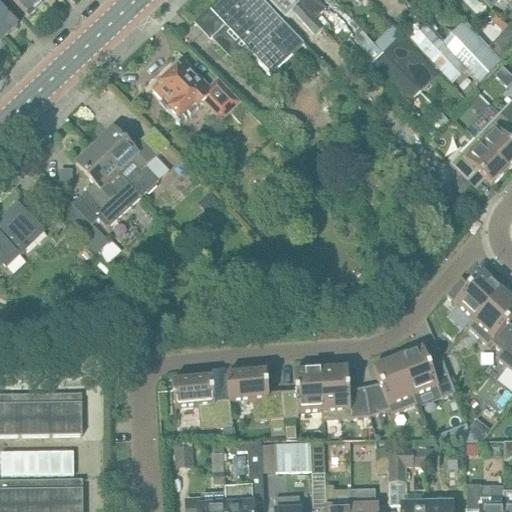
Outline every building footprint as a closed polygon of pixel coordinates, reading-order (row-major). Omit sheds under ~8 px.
[(35,9),(40,4),(36,0),(10,0),(26,17),(27,16),(31,16),(34,12),(35,9)] [(228,0),(221,0),(199,22),(206,29),(201,33),(210,42),(211,40),(214,38),(224,28),(245,50),(271,76),(287,61),(228,0)] [(260,0),(228,0),(287,61),(303,45),(260,0)] [(267,0),(268,1),(268,0),(282,0),(290,8),(289,10),(316,38),(324,30),(315,21),(313,19),(295,0),(267,0)] [(295,0),(313,19),(315,21),(326,11),(315,0),(295,0)] [(480,0),(490,10),(500,0),(480,0)] [(0,41),(0,42),(2,41),(17,26),(0,8),(0,41)] [(480,83),(486,78),(503,62),(502,61),(488,47),(467,24),(444,46),(466,71),(467,70),(480,83)] [(449,87),(466,71),(444,46),(424,25),(407,42),(402,36),(400,37),(437,77),(439,76),(449,87)] [(511,34),(507,29),(488,47),(502,61),(511,50),(511,34)] [(418,96),(437,77),(400,37),(381,55),(418,96)] [(400,113),(418,96),(381,55),(363,73),(400,113)] [(179,68),(154,92),(169,107),(168,108),(169,110),(170,111),(171,113),(173,114),(174,116),(176,117),(178,118),(179,119),(180,118),(194,105),(198,109),(204,103),(221,121),(240,103),(219,81),(209,91),(192,73),(188,77),(179,68)] [(358,132),(371,119),(348,95),(335,108),(358,132)] [(511,100),(498,115),(511,127),(511,100)] [(490,106),(465,132),(474,140),(506,172),(508,170),(509,171),(511,167),(511,146),(508,142),(511,137),(511,127),(498,115),(490,106)] [(129,185),(142,198),(146,195),(148,197),(156,188),(155,186),(159,182),(145,169),(156,158),(141,141),(131,150),(113,131),(94,148),(129,185)] [(474,140),(449,166),(467,184),(476,174),(491,188),(506,172),(474,140)] [(108,231),(142,198),(129,185),(94,148),(75,167),(94,186),(72,207),(92,227),(98,221),(108,231)] [(440,160),(433,167),(437,171),(441,175),(439,177),(444,183),(454,173),(444,164),(440,160)] [(460,178),(452,187),(469,203),(477,194),(460,178)] [(92,228),(92,227),(72,207),(70,205),(60,215),(82,237),(92,228)] [(0,263),(6,270),(44,235),(17,207),(0,223),(0,263)] [(108,244),(99,234),(88,245),(98,255),(97,255),(102,260),(108,266),(121,253),(111,242),(108,244)] [(302,262),(295,273),(307,279),(313,269),(302,262)] [(469,288),(460,280),(445,297),(473,323),(504,290),(494,282),(493,284),(482,274),(469,288)] [(511,321),(511,301),(511,300),(511,298),(504,290),(473,323),(467,329),(487,348),(490,344),(500,353),(501,354),(502,353),(511,340),(511,328),(508,325),(511,321)] [(511,340),(502,353),(501,354),(500,353),(495,360),(511,373),(511,340)] [(408,353),(396,357),(413,399),(436,390),(441,401),(455,395),(442,362),(429,368),(422,350),(409,355),(408,353)] [(389,412),(391,417),(417,407),(413,399),(396,357),(384,362),(385,365),(372,370),(379,387),(364,390),(370,419),(389,412)] [(322,414),(323,422),(369,420),(370,419),(364,390),(349,393),(347,370),(333,371),(333,368),(320,369),(323,414),(322,414)] [(308,370),(308,373),(294,374),(295,393),(281,394),(283,421),(298,420),(298,416),(322,414),(323,414),(320,369),(308,370)] [(268,395),(266,374),(240,376),(239,375),(226,376),(228,402),(228,404),(230,404),(252,402),(254,424),(270,422),(283,421),(281,394),(268,395)] [(232,428),(230,404),(228,404),(228,402),(214,403),(212,380),(185,383),(185,381),(171,383),(174,410),(198,408),(200,431),(223,429),(232,428)] [(0,511),(82,511),(82,482),(0,482),(0,438),(81,438),(81,396),(0,397),(0,511)] [(285,436),(283,421),(270,422),(271,437),(285,436)] [(468,430),(471,439),(479,429),(473,424),(468,430)] [(232,428),(223,429),(224,444),(233,443),(232,428)] [(294,429),(285,430),(286,441),(295,441),(294,429)] [(457,443),(465,443),(473,443),(471,439),(468,430),(454,435),(457,443)] [(511,442),(503,443),(503,462),(511,457),(511,442)] [(261,444),(237,446),(238,454),(246,454),(247,476),(261,475),(262,475),(261,447),(261,444)] [(323,445),(311,446),(312,473),(312,476),(324,475),(325,475),(324,451),(323,445)] [(478,445),(467,445),(467,458),(478,458),(478,445)] [(311,446),(275,447),(276,475),(312,473),(311,446)] [(174,450),(174,452),(176,475),(192,474),(190,449),(174,450)] [(388,452),(388,451),(375,451),(376,475),(388,475),(388,452)] [(388,452),(388,475),(388,484),(404,484),(404,469),(426,468),(425,451),(388,452)] [(425,451),(426,468),(438,468),(438,451),(425,451)] [(0,455),(1,479),(73,478),(73,454),(0,455)] [(224,489),(224,495),(225,507),(224,511),(252,511),(252,503),(262,503),(261,475),(247,476),(248,488),(224,489)] [(503,487),(465,487),(466,511),(478,511),(477,511),(503,511),(503,493),(503,487)] [(333,488),(324,489),(325,510),(325,511),(350,511),(351,509),(350,493),(333,493),(333,488)] [(375,492),(350,493),(351,509),(350,511),(376,511),(376,508),(375,508),(375,492)] [(511,511),(511,492),(503,493),(503,511),(511,511)] [(201,502),(185,503),(185,511),(224,511),(225,507),(224,495),(201,497),(201,502)] [(274,511),(300,511),(300,499),(274,501),(274,511)]
